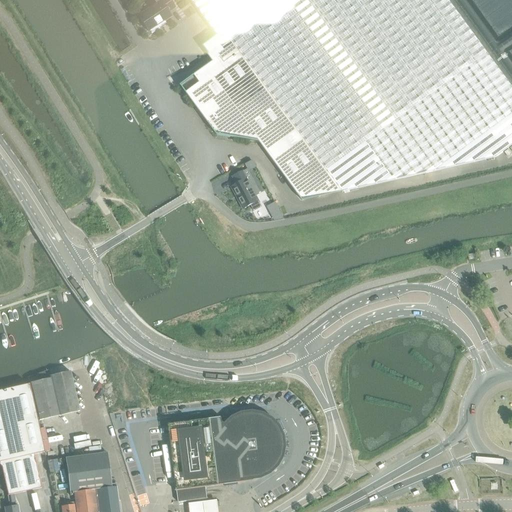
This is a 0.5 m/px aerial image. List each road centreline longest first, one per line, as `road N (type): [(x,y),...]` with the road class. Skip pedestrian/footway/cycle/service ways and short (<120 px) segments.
road 1 (unclassified): [(149,221),(200,195),(240,223),(269,227),(511,173)]
road 2 (secondary): [(443,295),(391,289),(337,310),(298,339)]
road 3 (secondary): [(79,264),(0,143)]
road 4 (primary): [(356,502),(484,455)]
road 5 (primary): [(469,430),(356,502)]
road 6 (secondary): [(313,354),(375,319),(406,309),(431,313)]
road 7 (secondary): [(0,163),(66,271)]
